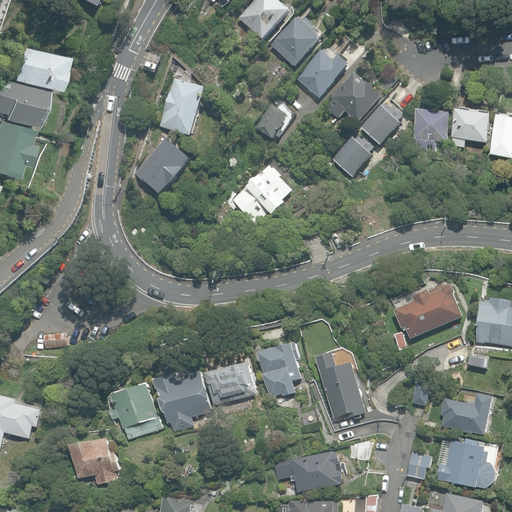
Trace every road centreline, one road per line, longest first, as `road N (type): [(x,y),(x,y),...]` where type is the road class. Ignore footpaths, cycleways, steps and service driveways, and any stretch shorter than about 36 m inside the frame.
road 1 (secondary): [(143,281),(182,296),(231,294),(326,273),(413,240),(511,241)]
road 2 (residential): [(0,274),(64,210),(95,105),(116,92)]
road 3 (secondary): [(116,92),(103,216)]
